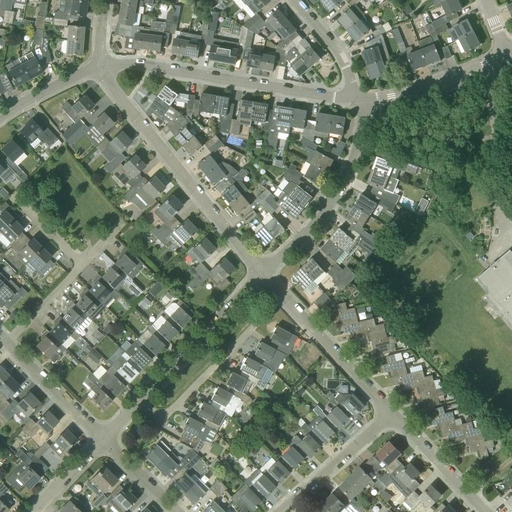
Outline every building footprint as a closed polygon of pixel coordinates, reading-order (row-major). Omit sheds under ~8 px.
[(68,1),(65,0),(63,14),(55,13),(54,19),(67,21),(68,15),(85,17),(85,16),(84,16),(86,3),(72,1),(68,1)] [(133,0),(123,0),(121,11),(135,14),(138,14),(139,7),(142,7),(143,3),(152,5),(153,0),(143,0),(143,2),(133,0)] [(261,18),(257,14),(271,1),(269,0),(252,0),(252,1),(246,6),(255,15),(242,26),(248,30),(254,25),(261,18)] [(321,0),(321,1),(330,11),(343,0),(344,0),(348,4),(352,0),(321,0)] [(355,6),(361,1),(360,0),(352,0),(348,4),(352,8),(355,6)] [(448,0),(441,4),(447,16),(445,17),(448,23),(459,18),(456,12),(462,9),(457,0),(448,0)] [(38,17),(44,17),(46,3),(40,2),(38,17)] [(338,20),(338,21),(347,31),(364,16),(365,16),(355,6),(352,8),(350,10),(338,20)] [(13,12),(10,12),(5,11),(2,23),(8,24),(11,24),(11,22),(13,12)] [(121,11),(119,23),(118,30),(132,32),(133,26),(139,27),(141,15),(138,14),(135,14),(121,11)] [(268,20),(265,22),(261,18),(254,25),(248,30),(253,33),(257,29),(259,31),(265,26),(267,30),(274,32),(276,30),(277,30),(287,21),(279,11),(268,20)] [(160,51),(161,47),(167,48),(170,34),(173,16),(167,15),(165,24),(152,22),(150,30),(149,33),(147,50),(160,51)] [(44,17),(38,17),(35,16),(34,22),(34,28),(43,30),(44,22),(44,17)] [(173,16),(170,34),(175,35),(177,25),(178,17),(173,16)] [(356,42),(371,29),(364,16),(347,31),(356,42)] [(54,19),(44,17),(44,22),(53,23),(53,25),(67,27),(67,21),(54,19)] [(467,20),(453,27),(459,39),(474,33),(467,20)] [(296,30),(295,30),(287,21),(277,30),(285,40),(277,46),(283,50),(291,42),(299,35),(295,31),(296,30)] [(427,65),(439,61),(440,60),(434,47),(440,45),(436,36),(437,35),(434,30),(432,24),(427,27),(430,37),(418,42),(427,65)] [(446,25),(440,27),(434,30),(437,35),(447,30),(448,30),(446,25)] [(134,48),(135,48),(147,50),(149,33),(150,30),(144,29),(144,28),(139,27),(133,26),(132,32),(118,30),(117,35),(136,39),(134,48)] [(235,64),(237,59),(243,60),(245,47),(247,38),(248,30),(242,26),(239,44),(226,42),(225,48),(223,62),(235,64)] [(83,29),(83,28),(68,27),(66,41),(81,42),(83,29)] [(372,33),(375,38),(386,32),(383,27),(372,33)] [(41,46),(42,39),(43,30),(34,28),(33,31),(32,44),(41,46)] [(401,55),(407,53),(406,49),(403,42),(397,29),(392,30),(397,44),(401,55)] [(200,44),(206,46),(209,31),(208,31),(203,30),(202,36),(189,34),(187,42),(185,55),(198,58),(200,44)] [(210,60),(223,62),(225,48),(226,42),(213,39),(215,32),(209,31),(206,46),(212,47),(210,60)] [(175,40),(172,53),(185,55),(187,42),(189,34),(180,32),(178,40),(175,40)] [(277,35),(274,32),(267,38),(270,41),(277,35)] [(480,45),(474,33),(459,39),(459,40),(466,52),(469,50),(470,50),(470,51),(472,50),(472,49),(480,45)] [(41,46),(40,51),(45,64),(51,62),(46,49),(48,39),(42,39),(41,46)] [(80,55),(81,42),(66,41),(65,55),(81,56),(81,55),(80,55)] [(311,67),(320,59),(311,48),(307,51),(299,43),(295,46),(291,42),(283,50),(288,53),(293,48),(301,57),(311,67)] [(417,42),(421,51),(408,56),(414,71),(427,65),(418,42),(417,42)] [(260,69),(272,71),(273,71),(274,66),(279,67),(283,50),(277,46),(276,54),(263,51),(263,55),(260,69)] [(363,52),(363,53),(367,66),(382,61),(386,60),(388,59),(384,46),(363,52)] [(452,57),(448,46),(442,49),(446,60),(452,57)] [(263,55),(263,51),(250,49),(250,48),(245,47),(243,60),(248,61),(247,67),(260,69),(263,55)] [(285,68),(287,60),(300,76),(311,67),(301,57),(293,48),(288,53),(283,50),(279,67),(285,68)] [(42,73),(34,58),(33,58),(31,53),(24,56),(27,61),(21,65),(29,80),(42,73)] [(401,55),(395,57),(399,69),(405,66),(401,55)] [(367,66),(371,79),(380,76),(380,77),(382,77),(382,76),(393,72),(388,59),(386,60),(382,61),(367,66)] [(8,72),(16,87),(29,80),(21,65),(14,68),(11,63),(5,66),(8,72)] [(1,81),(6,92),(12,89),(4,74),(1,75),(1,81)] [(158,97),(170,106),(175,101),(177,102),(188,104),(187,110),(193,111),(195,100),(195,96),(179,94),(178,95),(166,86),(158,97)] [(216,96),(202,94),(201,101),(195,100),(196,96),(195,96),(195,100),(193,111),(192,115),(198,116),(199,112),(213,114),(216,96)] [(79,119),(80,118),(81,118),(94,106),(84,95),(71,107),(68,104),(62,110),(74,123),(61,135),(65,141),(83,124),(79,119)] [(216,96),(213,114),(227,116),(229,104),(230,98),(216,96)] [(150,108),(162,117),(163,115),(171,121),(169,123),(169,124),(173,129),(176,127),(185,119),(181,114),(181,115),(170,107),(170,106),(158,97),(150,108)] [(241,100),(237,118),(237,121),(232,120),(229,134),(238,136),(239,130),(236,130),(237,124),(250,127),(251,120),(252,121),(255,102),(241,100)] [(272,114),(272,111),(267,110),(268,105),(255,102),(252,121),(264,123),(263,131),(269,132),(272,114)] [(279,107),(278,115),(272,114),(269,132),(267,149),(275,150),(278,133),(289,134),(290,127),(293,109),(279,107)] [(306,120),(307,111),(293,109),(290,127),(304,130),(303,138),(308,141),(311,121),(306,120)] [(332,116),(318,113),(316,122),(311,121),(308,141),(313,143),(315,132),(329,134),(332,116)] [(104,114),(92,124),(88,129),(83,124),(65,141),(69,145),(87,129),(96,139),(101,144),(105,139),(101,134),(113,124),(104,114)] [(191,122),(192,116),(187,116),(187,117),(185,119),(176,127),(180,132),(174,136),(183,147),(195,137),(190,130),(186,126),(191,122)] [(329,134),(343,136),(346,118),(332,116),(329,134)] [(220,132),(229,134),(232,120),(226,119),(225,128),(221,127),(220,132)] [(30,143),(36,138),(42,144),(45,142),(49,146),(57,139),(47,128),(42,132),(32,120),(19,132),(30,143)] [(114,158),(119,153),(130,142),(121,132),(110,143),(105,139),(101,144),(96,148),(100,152),(105,148),(114,158)] [(208,150),(220,141),(216,136),(205,145),(208,150)] [(191,157),(203,147),(195,137),(183,147),(191,157)] [(313,143),(308,141),(303,138),(301,148),(305,150),(307,147),(315,151),(318,146),(313,143)] [(11,140),(0,150),(12,162),(23,153),(11,140)] [(212,155),(223,145),(220,141),(208,150),(212,155)] [(346,144),(340,141),(335,151),(333,149),(331,153),(339,157),(346,144)] [(334,161),(317,152),(311,165),(327,173),(334,161)] [(127,182),(132,178),(142,169),(142,168),(143,167),(139,163),(140,162),(134,155),(122,167),(119,164),(118,165),(114,168),(127,182)] [(218,166),(210,156),(198,165),(206,176),(218,166)] [(418,167),(412,165),(399,159),(396,165),(377,157),(372,170),(389,177),(394,179),(398,169),(415,176),(418,167)] [(113,159),(103,168),(107,172),(109,174),(114,168),(118,165),(113,159)] [(215,186),(222,180),(225,184),(228,182),(238,174),(235,170),(232,167),(228,165),(225,163),(222,162),(218,166),(206,176),(215,186)] [(12,170),(6,164),(1,168),(0,166),(0,176),(4,181),(9,176),(18,185),(22,181),(12,170)] [(287,172),(299,180),(303,175),(295,170),(296,167),(292,164),(287,172)] [(311,165),(304,177),(321,186),(327,173),(311,165)] [(12,170),(22,181),(27,177),(16,166),(12,170)] [(228,182),(232,186),(222,195),(230,205),(242,195),(248,190),(240,180),(247,175),(243,170),(238,174),(228,182)] [(396,180),(394,179),(389,177),(372,170),(367,183),(386,191),(383,198),(396,205),(400,197),(395,194),(392,193),(396,180)] [(313,198),(301,188),(304,183),(299,180),(287,172),(283,178),(289,182),(282,191),(284,193),(289,197),(304,209),(313,198)] [(142,188),(138,192),(133,187),(123,197),(128,202),(136,194),(146,205),(164,188),(153,177),(142,188)] [(429,188),(434,182),(429,179),(425,184),(429,188)] [(256,201),(260,205),(265,200),(271,194),(266,189),(256,201)] [(279,207),(280,208),(295,220),(304,209),(289,197),(284,193),(277,203),(273,199),(275,198),(271,194),(265,200),(276,210),(279,207)] [(370,215),(377,204),(361,194),(355,204),(370,215)] [(238,216),(250,206),(242,195),(230,205),(238,216)] [(153,213),(164,224),(182,207),(171,196),(153,213)] [(391,213),(396,205),(383,198),(380,204),(388,208),(386,211),(391,213)] [(265,200),(260,205),(271,215),(276,210),(265,200)] [(346,218),(362,228),(370,215),(355,204),(346,218)] [(422,215),(425,210),(419,207),(416,212),(422,215)] [(400,212),(401,216),(405,218),(408,212),(402,209),(400,212)] [(0,233),(1,233),(1,234),(14,221),(4,211),(0,215),(0,233)] [(257,215),(253,211),(242,220),(246,225),(257,215)] [(285,230),(275,218),(265,227),(275,238),(285,230)] [(19,234),(23,230),(14,221),(1,234),(11,243),(8,246),(12,250),(10,252),(24,239),(19,234)] [(179,247),(184,243),(194,233),(184,222),(173,231),(172,233),(168,229),(157,239),(163,245),(168,241),(174,242),(179,247)] [(150,232),(157,239),(168,229),(163,224),(157,230),(155,228),(150,232)] [(255,236),(265,247),(275,238),(265,227),(255,236)] [(344,251),(353,240),(339,228),(330,239),(344,251)] [(384,242),(377,237),(372,234),(370,236),(363,231),(359,236),(371,244),(378,249),(384,242)] [(361,249),(366,252),(372,257),(378,249),(371,244),(359,236),(356,241),(363,246),(361,249)] [(42,248),(32,238),(28,243),(24,239),(10,252),(24,266),(24,265),(24,266),(42,248)] [(192,261),(196,257),(201,262),(202,261),(215,250),(204,239),(186,255),(192,261)] [(321,250),(335,262),(344,251),(330,239),(321,250)] [(126,276),(131,280),(140,271),(138,270),(143,264),(125,247),(121,252),(124,254),(114,264),(123,273),(126,276)] [(33,275),(38,270),(38,271),(36,273),(40,277),(51,266),(47,262),(51,258),(42,248),(24,266),(33,275)] [(511,256),(505,263),(500,258),(495,263),(494,262),(489,266),(490,267),(475,280),(476,281),(478,279),(490,293),(484,298),(484,299),(486,297),(511,326),(511,256)] [(223,258),(209,272),(219,283),(215,286),(220,292),(229,284),(225,278),(234,270),(223,258)] [(314,282),(325,272),(312,258),(302,268),(314,282)] [(101,278),(113,290),(119,284),(122,287),(126,283),(128,286),(127,288),(137,298),(143,292),(131,280),(126,276),(123,273),(114,264),(112,261),(108,265),(111,268),(101,278)] [(187,270),(194,278),(205,267),(200,263),(199,264),(194,268),(192,266),(187,270)] [(348,285),(350,282),(356,277),(346,267),(342,271),(336,264),(332,269),(348,285)] [(209,272),(205,267),(194,278),(186,285),(192,292),(200,284),(205,280),(203,278),(209,272)] [(302,268),(291,277),(303,291),(314,282),(302,268)] [(331,282),(341,292),(348,285),(332,269),(327,273),(334,280),(331,282)] [(98,282),(88,292),(96,300),(97,300),(100,303),(105,308),(113,299),(116,301),(120,296),(113,290),(101,278),(98,275),(95,279),(98,282)] [(0,290),(10,280),(4,285),(0,281),(0,290)] [(14,295),(19,289),(10,280),(0,290),(0,307),(1,308),(5,304),(10,308),(21,297),(16,293),(14,295)] [(158,282),(148,292),(154,298),(164,288),(158,282)] [(96,300),(88,292),(85,289),(81,293),(84,296),(75,305),(87,317),(96,307),(93,304),(97,300),(96,300)] [(331,301),(324,293),(313,303),(320,311),(331,301)] [(144,309),(150,303),(145,298),(139,304),(144,309)] [(170,304),(164,311),(167,314),(169,317),(178,325),(181,329),(191,319),(188,315),(191,311),(180,300),(176,304),(174,303),(172,303),(170,304)] [(70,328),(78,335),(91,322),(87,317),(75,305),(72,303),(68,307),(71,309),(62,319),(70,328)] [(341,320),(356,316),(355,308),(347,310),(345,303),(337,305),(339,312),(334,313),(331,314),(333,322),(341,320)] [(14,310),(9,316),(17,323),(22,318),(14,310)] [(160,316),(151,325),(156,330),(165,339),(168,342),(178,332),(174,329),(178,325),(169,317),(167,314),(163,318),(166,321),(165,321),(160,316)] [(60,344),(69,336),(75,341),(80,336),(78,335),(70,328),(62,319),(59,316),(55,320),(58,323),(49,333),(57,341),(60,344)] [(358,324),(356,316),(341,320),(344,334),(352,332),(354,339),(369,335),(366,322),(358,324)] [(385,331),(384,326),(384,325),(375,327),(374,320),(366,322),(369,335),(385,331)] [(108,324),(102,331),(106,335),(112,328),(108,324)] [(150,325),(137,339),(143,344),(152,353),(155,356),(164,346),(161,343),(165,339),(156,330),(151,325),(150,325)] [(287,356),(297,337),(276,326),(269,339),(276,342),(272,348),(272,349),(275,350),(280,353),(287,356)] [(57,348),(60,344),(57,341),(49,333),(46,330),(42,334),(45,337),(36,347),(53,364),(60,357),(54,351),(57,348)] [(381,348),(383,355),(391,353),(389,346),(396,344),(394,336),(387,338),(385,331),(369,335),(373,350),(381,348)] [(123,351),(127,355),(130,358),(138,366),(142,370),(151,360),(148,357),(152,353),(143,344),(137,339),(133,343),(132,342),(123,351)] [(272,348),(261,342),(254,355),(260,358),(257,363),(257,364),(270,370),(272,372),(274,374),(277,369),(273,365),(280,353),(275,350),(272,349),(272,348)] [(84,350),(87,354),(92,349),(88,345),(84,350)] [(87,356),(95,364),(101,358),(92,350),(87,356)] [(120,356),(111,366),(117,372),(125,380),(129,383),(138,373),(135,370),(138,366),(130,358),(127,355),(123,351),(123,352),(127,355),(123,359),(126,362),(120,356)] [(390,372),(406,368),(405,364),(405,363),(404,360),(396,362),(394,355),(386,357),(388,364),(380,366),(382,374),(390,372)] [(246,357),(240,370),(246,373),(243,378),(246,380),(248,381),(255,384),(262,392),(272,372),(270,370),(257,364),(257,363),(246,357)] [(111,366),(98,380),(104,385),(112,394),(115,397),(125,387),(122,384),(125,380),(117,372),(111,366)] [(0,385),(11,375),(6,371),(5,372),(0,367),(0,385)] [(406,369),(406,368),(390,372),(393,386),(401,384),(403,391),(418,387),(414,373),(407,375),(406,369)] [(434,383),(432,376),(424,378),(423,371),(414,373),(418,387),(434,383)] [(232,372),(225,385),(230,388),(228,393),(227,393),(240,399),(247,406),(252,401),(248,397),(241,393),(248,381),(246,380),(243,378),(232,372)] [(95,394),(90,399),(102,411),(112,401),(109,398),(112,394),(104,385),(98,380),(97,380),(91,374),(87,378),(93,384),(89,388),(95,394)] [(11,375),(0,385),(0,392),(7,399),(19,386),(14,381),(15,379),(11,375)] [(445,400),(444,396),(445,396),(443,389),(436,390),(434,383),(418,387),(422,402),(429,400),(431,407),(439,405),(438,402),(445,400)] [(217,403),(214,408),(222,413),(231,417),(240,399),(227,393),(228,393),(217,387),(211,400),(217,403)] [(305,391),(302,388),(296,393),(299,396),(305,391)] [(16,416),(25,425),(29,421),(30,420),(27,417),(40,404),(29,393),(18,404),(14,400),(9,404),(0,414),(7,421),(14,414),(16,416)] [(345,416),(344,414),(348,410),(354,417),(360,413),(358,411),(364,406),(351,394),(349,395),(342,394),(341,395),(339,394),(331,402),(335,406),(345,416)] [(0,413),(0,414),(9,404),(5,400),(0,405),(0,413)] [(214,408),(203,402),(196,415),(202,418),(200,423),(199,423),(203,425),(210,428),(217,432),(220,427),(216,425),(222,413),(214,408)] [(345,416),(335,406),(325,416),(324,415),(320,419),(321,420),(329,429),(329,428),(333,424),(339,430),(344,425),(343,424),(348,419),(345,416)] [(439,424),(455,420),(454,416),(453,412),(445,414),(443,407),(435,409),(437,416),(429,418),(431,426),(439,424)] [(47,411),(34,425),(29,421),(25,425),(21,429),(30,439),(33,441),(38,437),(44,443),(46,442),(50,438),(46,434),(58,422),(47,411)] [(328,438),(334,433),(329,428),(329,429),(321,420),(320,419),(317,416),(307,426),(304,423),(300,427),(307,435),(315,443),(319,438),(324,444),(330,439),(328,438)] [(194,450),(198,452),(204,441),(203,441),(210,428),(203,425),(199,423),(200,423),(189,417),(182,430),(188,433),(185,438),(181,436),(197,444),(194,450)] [(457,427),(455,420),(439,424),(443,438),(450,436),(452,443),(467,439),(463,425),(457,427)] [(463,425),(467,439),(483,435),(481,428),(473,430),(472,423),(463,425)] [(44,443),(33,455),(29,458),(34,463),(38,458),(49,448),(59,457),(65,451),(70,447),(76,440),(66,430),(55,441),(50,446),(46,442),(44,443)] [(301,457),(299,455),(303,451),(310,458),(319,449),(318,448),(319,447),(315,443),(307,435),(300,441),(295,435),(287,443),(288,444),(291,446),(301,457)] [(471,453),(478,451),(480,459),(489,456),(488,453),(487,450),(491,449),(494,448),(493,440),(485,442),(483,435),(467,439),(471,453)] [(181,436),(178,441),(194,450),(197,444),(181,436)] [(155,445),(156,446),(151,451),(151,452),(146,457),(155,467),(170,452),(159,441),(155,445)] [(401,464),(396,458),(400,454),(390,443),(366,465),(379,479),(382,483),(392,473),(401,464)] [(303,459),(301,457),(291,446),(281,456),(279,455),(275,459),(276,461),(284,469),(289,464),(294,470),(299,465),(298,464),(303,459)] [(70,447),(65,451),(69,455),(73,450),(70,447)] [(19,450),(15,454),(22,462),(26,465),(30,460),(29,459),(25,455),(19,450)] [(182,468),(187,463),(196,455),(191,450),(182,458),(181,457),(179,457),(177,457),(176,457),(170,452),(155,467),(165,476),(170,471),(171,471),(175,467),(179,471),(182,468)] [(187,463),(182,468),(187,472),(200,459),(196,455),(187,463)] [(45,465),(38,458),(34,463),(41,470),(45,465)] [(284,469),(276,461),(275,462),(270,458),(258,470),(262,474),(270,483),(275,478),(280,484),(285,479),(284,478),(289,473),(284,469)] [(393,481),(403,491),(400,493),(406,499),(414,491),(420,485),(418,487),(413,482),(415,480),(414,479),(420,474),(410,464),(396,478),(393,481)] [(39,478),(26,465),(14,476),(11,473),(5,479),(18,491),(23,485),(28,490),(39,478)] [(350,478),(361,489),(371,479),(360,468),(350,478)] [(86,484),(99,497),(91,504),(96,509),(100,504),(106,498),(103,495),(117,480),(105,469),(101,474),(98,472),(86,484)] [(270,492),(275,487),(270,483),(262,474),(258,470),(257,469),(243,483),(244,484),(247,487),(256,497),(256,496),(260,492),(266,498),(271,493),(270,492)] [(179,480),(174,485),(184,495),(195,483),(198,480),(194,475),(192,475),(189,478),(185,473),(179,479),(179,480)] [(396,478),(392,473),(382,483),(387,488),(391,483),(393,481),(396,478)] [(350,478),(340,488),(352,499),(361,489),(350,478)] [(199,499),(209,489),(199,479),(198,480),(195,483),(184,495),(193,504),(199,499)] [(387,488),(382,483),(379,479),(374,484),(382,493),(384,490),(387,488)] [(209,489),(213,493),(222,484),(218,480),(209,489)] [(8,490),(0,481),(0,496),(1,497),(8,490)] [(218,498),(227,489),(222,484),(213,493),(218,498)] [(256,506),(261,501),(256,496),(256,497),(247,487),(244,484),(229,499),(236,506),(242,511),(246,507),(251,511),(256,507),(256,506)] [(119,487),(120,486),(119,485),(106,498),(100,504),(102,505),(110,505),(116,511),(123,511),(125,510),(125,511),(132,504),(133,505),(134,504),(133,503),(136,500),(127,491),(124,495),(117,488),(119,486),(119,487)] [(441,496),(431,486),(420,497),(414,491),(406,499),(404,502),(413,511),(423,500),(430,507),(441,496)] [(384,490),(382,493),(379,496),(387,503),(392,497),(384,490)] [(340,511),(345,507),(333,495),(327,500),(326,499),(321,503),(330,511),(340,511)] [(208,508),(203,511),(222,511),(223,511),(213,501),(207,507),(208,508)] [(0,511),(6,511),(8,510),(0,502),(0,511)] [(59,511),(79,511),(69,502),(59,511)] [(363,511),(365,510),(357,502),(353,506),(351,504),(350,505),(357,511),(363,511)] [(330,511),(321,503),(317,507),(318,509),(315,511),(330,511)]
